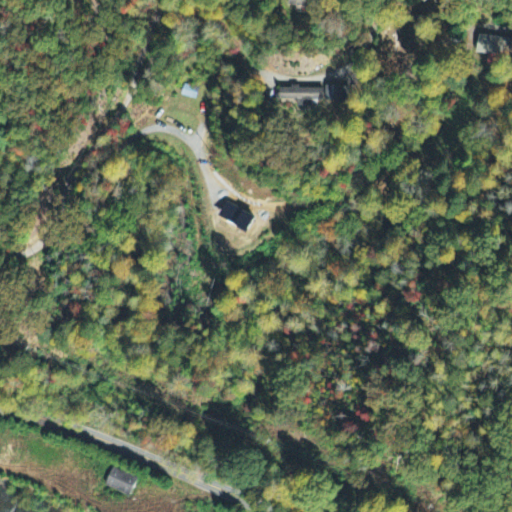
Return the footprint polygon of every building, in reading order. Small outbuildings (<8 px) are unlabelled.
[(289,0),(290,7),(315,8),(315,0),(289,0)] [(478,55),(511,56),(511,38),(479,37),(478,55)] [(326,102),(350,102),(350,87),(326,87),(326,102)] [(281,88),(281,100),(299,101),(298,107),(318,108),(319,100),(324,100),(325,89),(281,88)] [(276,207),(277,217),(293,216),(292,205),(276,207)] [(131,496),(138,478),(112,469),(106,487),(131,496)]
